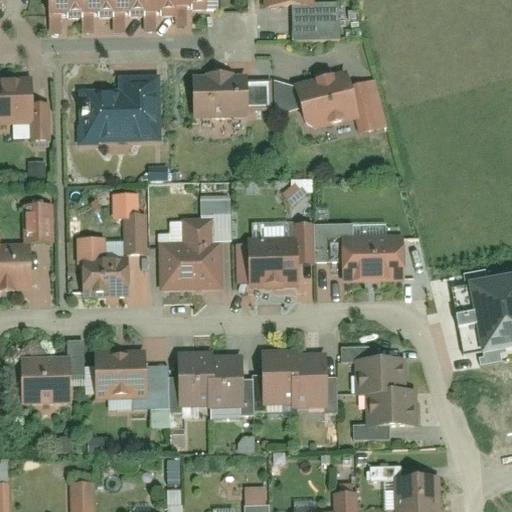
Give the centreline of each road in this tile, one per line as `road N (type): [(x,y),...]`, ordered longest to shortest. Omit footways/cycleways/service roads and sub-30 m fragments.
road 1 (residential): [(466,485),(424,338),(395,318),(0,328)]
road 2 (residential): [(0,48),(235,44)]
